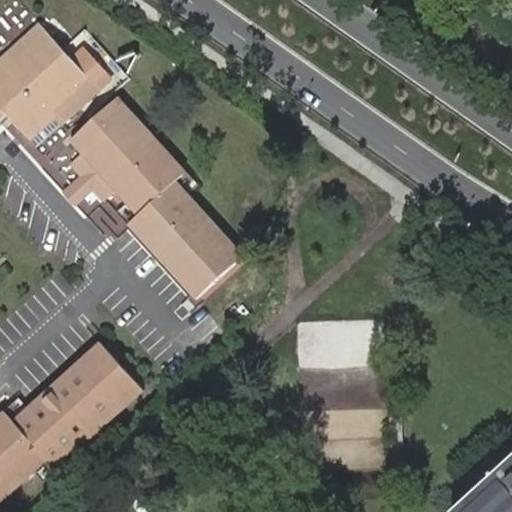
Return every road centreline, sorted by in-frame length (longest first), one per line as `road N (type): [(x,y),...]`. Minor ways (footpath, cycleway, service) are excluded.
road 1 (secondary): [(187,0),(511,230)]
road 2 (secondary): [(511,127),(330,0)]
